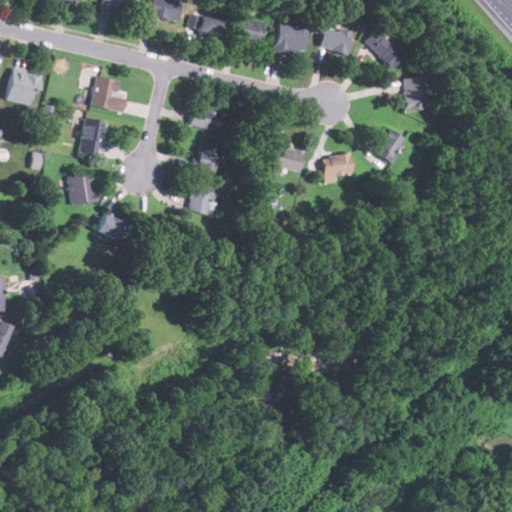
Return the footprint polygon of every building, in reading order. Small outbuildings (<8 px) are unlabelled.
[(133,0),(100,0),(99,5),(131,12),(133,0)] [(149,0),(146,15),(173,22),(178,0),(149,0)] [(215,38),(222,17),(191,7),(184,28),(215,38)] [(262,22),(233,15),(226,42),(255,49),(262,22)] [(306,27),(278,21),(272,48),(300,54),(306,27)] [(345,53),(351,32),(323,24),(317,46),(345,53)] [(403,55),(376,27),(363,40),(390,68),(403,55)] [(37,73),(10,67),(3,99),(30,105),(37,73)] [(117,80),(94,75),(88,104),(121,111),(124,98),(114,95),(117,80)] [(401,77),(401,109),(423,109),(423,77),(401,77)] [(223,132),(226,116),(217,114),(220,96),(204,93),(201,110),(190,108),(187,125),(223,132)] [(95,154),(101,119),(83,116),(77,151),(95,154)] [(403,137),(387,127),(373,151),(389,161),(403,137)] [(222,146),(198,140),(191,167),(214,174),(222,146)] [(278,167),(297,172),(302,148),(272,142),(266,170),(277,172),(278,167)] [(321,154),(322,174),(350,173),(349,153),(321,154)] [(93,201),(90,174),(66,175),(68,203),(93,201)] [(205,215),(213,187),(192,181),(183,208),(205,215)] [(255,204),(240,205),(241,211),(228,212),(229,225),(256,224),(255,204)] [(120,221),(101,212),(94,229),(112,237),(120,221)] [(0,348),(9,324),(0,320),(0,348)]
